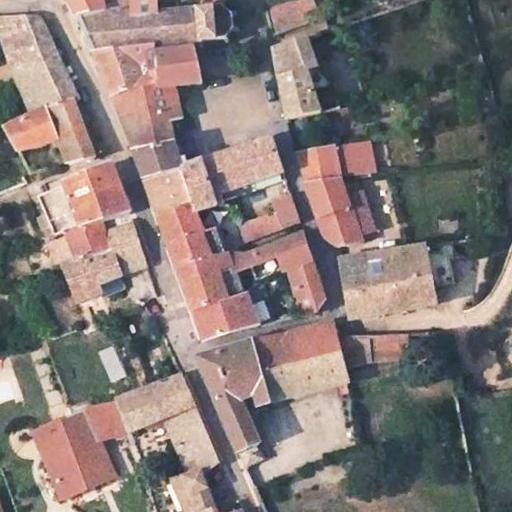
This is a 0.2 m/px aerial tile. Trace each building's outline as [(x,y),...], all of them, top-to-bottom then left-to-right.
[(160,12),(158,0),(68,0),(76,18),(136,6),(138,15),(160,12)] [(149,48),(219,38),(231,30),(230,16),(220,9),(223,4),(222,0),(204,0),(206,6),(160,12),(138,15),(136,6),(76,18),(93,56),(149,48)] [(321,0),(262,0),(264,8),(267,23),(324,11),(321,0)] [(0,18),(0,37),(33,124),(5,136),(19,163),(53,148),(54,153),(59,151),(67,171),(95,163),(73,107),(78,104),(63,73),(40,22),(32,19),(0,18)] [(318,86),(315,76),(308,77),(298,43),(274,51),(286,122),(321,115),(317,102),(312,88),(318,86)] [(151,59),(149,48),(93,56),(112,100),(156,86),(151,59)] [(195,64),(194,52),(151,59),(156,86),(157,91),(175,89),(199,85),(195,64)] [(173,145),(170,132),(182,129),(175,89),(157,91),(156,86),(112,100),(133,157),(173,145)] [(341,112),(337,97),(317,102),(321,115),(341,112)] [(219,195),(283,175),(272,141),(233,154),(201,164),(212,197),(219,195)] [(173,145),(133,157),(144,185),(180,170),(173,145)] [(335,149),(295,155),(305,185),(341,180),(362,179),(356,145),(335,149)] [(193,205),(197,216),(221,207),(219,195),(212,197),(201,164),(180,170),(193,205)] [(111,168),(38,201),(50,234),(43,237),(46,247),(67,239),(77,264),(115,252),(109,237),(106,227),(132,218),(111,168)] [(193,205),(180,170),(144,185),(156,220),(193,205)] [(371,212),(368,199),(349,205),(341,180),(305,185),(323,241),(337,250),(361,246),(352,217),(371,212)] [(290,198),(272,203),(276,214),(238,227),(244,245),(281,233),(299,226),(290,198)] [(218,230),(204,235),(200,226),(197,216),(193,205),(156,220),(177,276),(227,255),(218,230)] [(228,227),(218,230),(227,255),(237,251),(228,227)] [(61,268),(80,307),(102,298),(102,295),(108,293),(106,287),(148,270),(136,228),(109,237),(115,252),(77,264),(61,268)] [(242,295),(237,282),(251,280),(252,284),(253,283),(285,273),(312,264),(303,237),(244,256),(227,255),(177,276),(192,316),(242,295)] [(425,249),(339,262),(344,286),(351,322),(437,309),(425,249)] [(303,318),(313,315),(324,303),(312,264),(285,273),(303,318)] [(259,331),(250,307),(267,297),(253,283),(252,284),(242,295),(192,316),(203,345),(259,331)] [(341,400),(349,398),(347,389),(344,376),(372,369),(370,342),(336,343),(333,326),(261,346),(255,343),(199,362),(244,470),(263,463),(259,451),(261,450),(244,403),(254,400),(257,409),(264,409),(339,391),(341,400)] [(409,340),(370,342),(372,369),(409,365),(409,340)] [(124,441),(159,426),(165,444),(131,458),(145,491),(202,480),(208,479),(220,465),(218,459),(184,381),(111,411),(120,432),(124,441)] [(388,381),(347,389),(349,398),(360,449),(400,443),(388,381)] [(52,427),(31,435),(60,505),(112,482),(96,442),(120,432),(111,411),(52,427)] [(215,511),(202,480),(145,491),(153,511),(215,511)]
